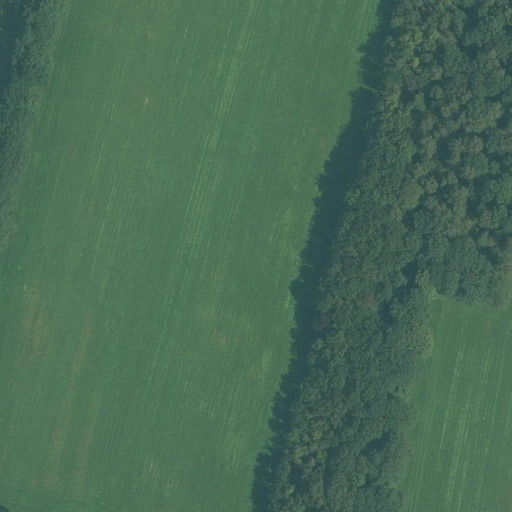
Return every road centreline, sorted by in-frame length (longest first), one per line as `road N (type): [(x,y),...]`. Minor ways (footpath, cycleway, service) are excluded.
road 1 (track): [(292,511),(426,0)]
road 2 (track): [(359,259),(511,277)]
